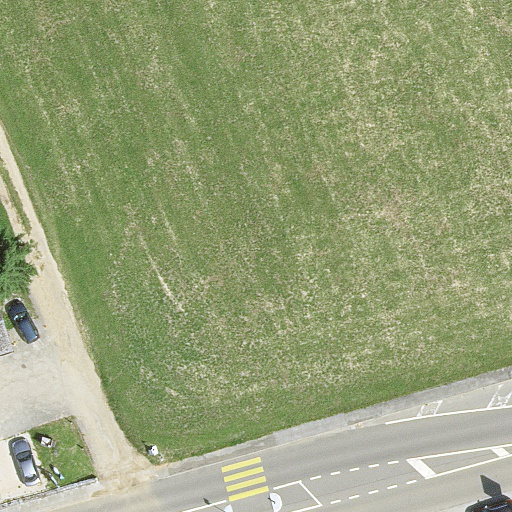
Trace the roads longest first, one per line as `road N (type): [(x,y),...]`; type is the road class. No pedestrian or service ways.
road 1 (track): [(140,511),(0,176)]
road 2 (primary): [(511,449),(237,511)]
